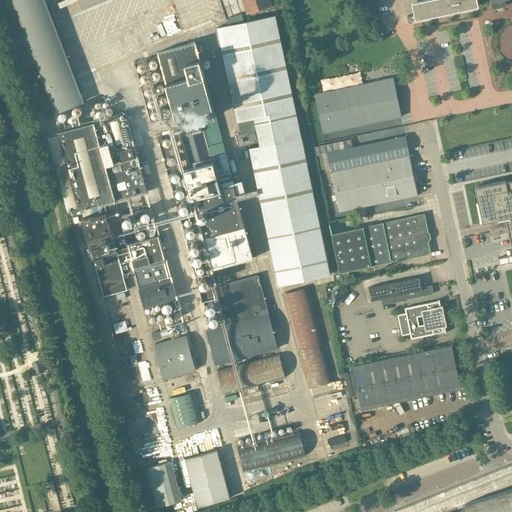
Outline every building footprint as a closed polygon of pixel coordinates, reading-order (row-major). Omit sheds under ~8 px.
[(13,0),(26,34),(56,112),(84,101),(45,0),(13,0)] [(241,0),(247,14),(271,6),(269,0),(241,0)] [(420,0),(412,2),(414,15),(412,15),(412,14),(407,15),(408,21),(414,20),(413,19),(415,18),(415,19),(478,6),(477,0),(490,0),(491,2),(492,2),(493,8),(506,5),(504,0),(420,0)] [(217,28),(236,122),(254,118),(259,146),(250,148),(266,226),(278,285),(330,274),(318,216),(302,137),(296,109),(295,110),(276,16),(217,28)] [(195,42),(158,52),(178,130),(175,131),(211,269),(253,257),(247,236),(234,185),(220,188),(212,155),(225,152),(195,42)] [(322,132),(401,115),(400,112),(403,111),(401,105),(399,106),(398,103),(400,102),(398,96),(396,96),(392,77),(314,93),(322,132)] [(68,212),(89,206),(133,195),(147,191),(125,113),(112,117),(46,134),(68,212)] [(132,131),(136,143),(141,141),(138,130),(132,131)] [(257,141),(254,130),(236,135),(240,146),(257,141)] [(417,194),(405,135),(326,152),(339,211),(417,194)] [(506,219),(511,248),(511,179),(506,181),(506,180),(475,186),(483,224),(506,219)] [(106,211),(82,218),(103,296),(114,293),(126,290),(127,290),(106,211)] [(429,238),(424,213),(363,226),(363,227),(331,234),(340,272),(391,261),(429,253),(430,253),(427,238),(429,238)] [(159,234),(127,243),(144,306),(176,298),(160,239),(159,234)] [(511,346),(511,347),(511,350),(511,254),(498,257),(499,264),(511,261),(511,346)] [(229,323),(206,329),(215,364),(278,348),(258,275),(218,285),(229,323)] [(419,277),(368,287),(371,300),(380,298),(381,304),(433,293),(432,284),(421,287),(419,277)] [(284,293),(309,387),(333,381),(309,287),(284,293)] [(446,333),(439,299),(438,299),(439,301),(405,308),(406,313),(397,315),(402,335),(410,333),(411,338),(445,331),(445,333),(446,333)] [(117,332),(130,329),(127,319),(114,322),(117,332)] [(195,370),(186,335),(155,344),(164,378),(195,370)] [(451,344),(352,365),(361,408),(460,387),(451,344)] [(279,353),(217,369),(223,393),(285,377),(279,353)] [(41,360),(32,362),(35,373),(44,371),(41,360)] [(195,391),(169,398),(177,426),(202,420),(195,391)] [(306,454),(299,431),(237,447),(244,471),(306,454)] [(197,506),(230,498),(217,450),(185,458),(197,506)] [(181,500),(171,460),(146,467),(157,506),(181,500)] [(511,511),(511,488),(464,504),(463,504),(463,505),(463,506),(464,510),(458,511),(511,511)]
